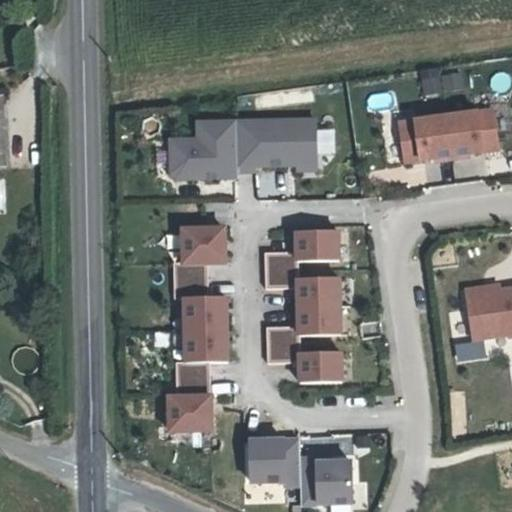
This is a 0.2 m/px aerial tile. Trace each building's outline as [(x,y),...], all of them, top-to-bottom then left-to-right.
[(457,73),(420,79),(422,95),(460,89),(457,73)] [(491,109),(444,115),(450,158),(467,156),(466,153),(496,148),(491,109)] [(450,158),(444,115),(398,122),(403,162),(433,157),(433,160),(450,158)] [(313,120),(235,121),(236,171),(252,171),(252,166),(314,165),(313,120)] [(236,171),(235,121),(196,122),(196,139),(168,140),(169,174),(174,179),(189,179),(194,174),(217,174),(217,178),(236,178),(236,171)] [(222,229),(181,229),(181,263),(172,263),(173,299),(183,299),(184,362),(174,362),(174,397),(167,397),(168,431),(209,431),(208,363),(225,362),(224,297),(206,297),(206,263),(223,263),(222,229)] [(336,231),(294,232),(295,252),(263,253),(263,289),(296,288),(297,326),(264,327),(265,364),(297,363),(298,383),(340,382),(339,352),(298,353),(298,336),(339,334),(337,277),(295,279),(295,262),(337,261),(336,231)] [(511,287),(465,294),(471,339),(511,332),(511,287)] [(34,370),(37,352),(16,348),(13,366),(34,370)] [(298,459),(297,439),(248,441),(249,483),(282,482),(282,486),(299,486),(298,459)] [(315,458),(298,459),(299,486),(299,505),(350,504),(349,462),(315,462),(315,458)]
